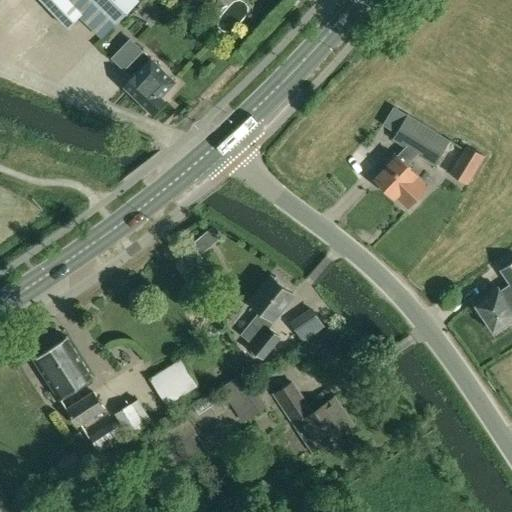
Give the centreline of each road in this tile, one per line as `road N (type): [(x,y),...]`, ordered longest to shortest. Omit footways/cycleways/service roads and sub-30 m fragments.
road 1 (tertiary): [(511,450),(416,316),(221,142)]
road 2 (primary): [(0,308),(221,142)]
road 3 (primary): [(221,142),(358,0)]
